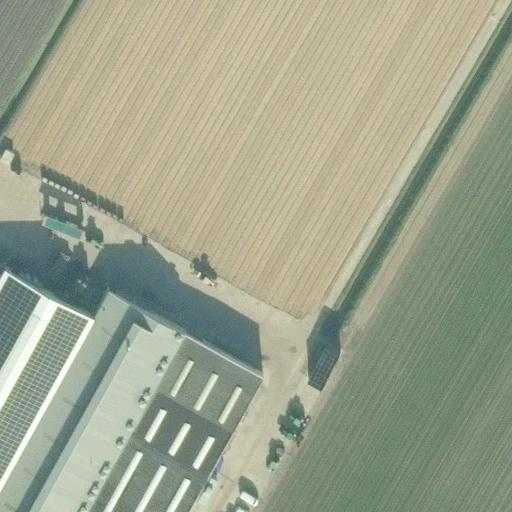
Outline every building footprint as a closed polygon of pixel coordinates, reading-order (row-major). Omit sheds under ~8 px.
[(109,218),(123,220),(125,209),(111,206),(109,218)] [(231,282),(237,269),(212,257),(205,270),(231,282)] [(91,312),(11,267),(3,263),(0,268),(0,511),(183,511),(232,423),(262,371),(106,285),(91,312)] [(281,309),(288,297),(241,273),(235,284),(281,309)] [(311,436),(323,412),(295,398),(283,423),(311,436)] [(271,506),(285,480),(260,466),(245,492),(271,506)] [(245,500),(238,511),(266,511),(267,511),(245,500)]
